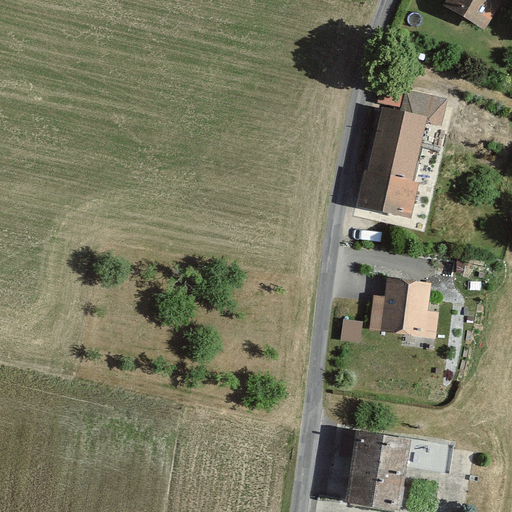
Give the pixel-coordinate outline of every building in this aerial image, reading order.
[(457,0),(454,7),(488,27),(504,0),(457,0)] [(429,117),(381,106),(358,207),(411,219),(419,184),(414,183),(429,117)] [(432,283),(388,277),(385,297),(374,296),(370,330),(436,339),(439,313),(428,311),(432,283)] [(345,337),(361,338),(363,319),(346,318),(345,337)] [(356,431),(346,502),(400,510),(411,439),(356,431)]
